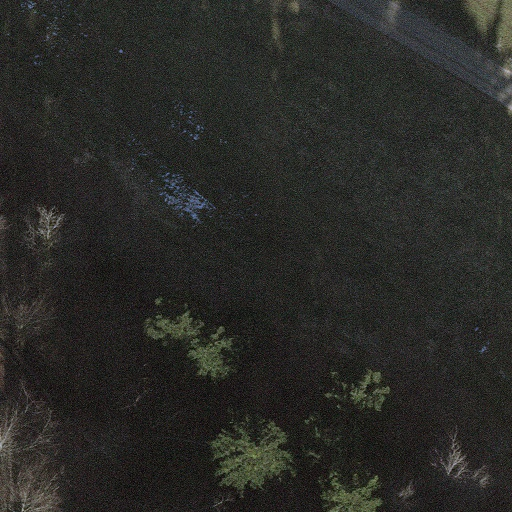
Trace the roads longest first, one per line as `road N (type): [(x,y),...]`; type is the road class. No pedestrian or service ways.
road 1 (track): [(360,0),(511,94)]
road 2 (track): [(0,380),(101,511)]
